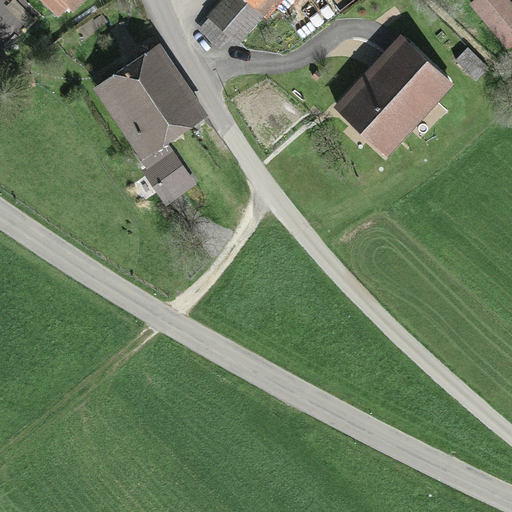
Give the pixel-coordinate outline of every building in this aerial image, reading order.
[(42,0),(58,15),(72,0),(42,0)] [(225,0),(198,32),(220,50),(232,36),(241,43),(266,14),(271,19),(287,0),(225,0)] [(459,42),(449,54),(478,81),(489,69),(459,42)] [(407,43),(342,109),(385,151),(450,84),(407,43)] [(160,45),(97,87),(143,156),(205,114),(160,45)] [(172,152),(146,169),(168,204),(195,187),(172,152)]
